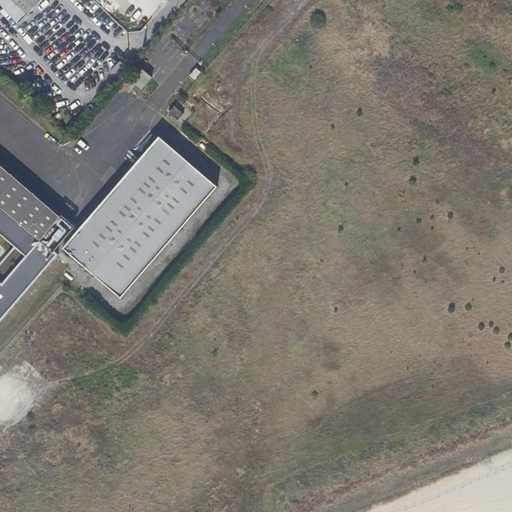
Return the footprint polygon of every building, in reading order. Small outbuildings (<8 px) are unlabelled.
[(0,0),(0,4),(18,24),(40,0),(0,0)] [(142,90),(152,78),(139,66),(128,78),(142,90)] [(195,80),(200,71),(195,67),(189,77),(195,80)] [(183,114),(174,106),(169,113),(178,121),(184,115),(183,114)] [(218,187),(159,137),(63,249),(121,298),(218,187)] [(0,234),(24,255),(38,239),(40,241),(61,217),(0,164),(0,234)] [(0,320),(74,231),(61,217),(40,241),(38,239),(24,255),(27,257),(3,285),(0,281),(0,320)] [(47,330),(26,350),(40,365),(64,342),(58,336),(55,339),(47,330)]
